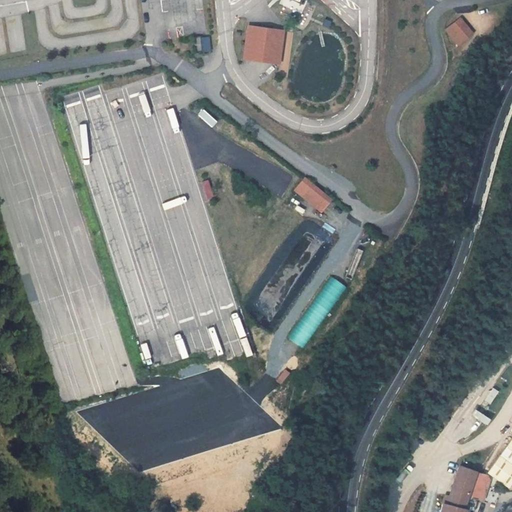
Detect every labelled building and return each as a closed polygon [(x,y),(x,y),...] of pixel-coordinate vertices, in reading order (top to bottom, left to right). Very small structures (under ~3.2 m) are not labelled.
[(460,19),(450,27),(456,35),(466,27),(460,19)] [(247,25),(243,57),(278,62),(282,30),(247,25)] [(456,35),(450,27),(446,30),(457,44),(471,33),(466,27),(456,35)] [(328,198),(303,177),(293,188),(319,209),(328,198)] [(328,275),(284,336),(300,347),(344,286),(328,275)] [(511,436),(486,473),(504,487),(511,475),(511,436)] [(473,511),(480,493),(484,482),(481,476),(459,468),(449,498),(443,496),(437,511),(473,511)]
